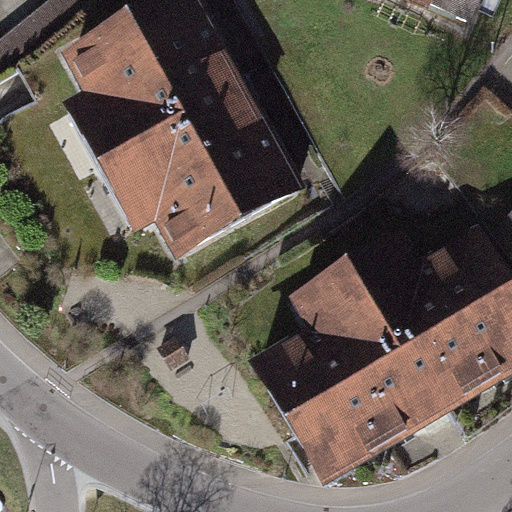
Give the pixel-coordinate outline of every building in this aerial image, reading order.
[(81,0),(61,0),(0,49),(0,76),(87,7),(81,0)] [(421,0),(475,22),(484,0),(421,0)] [(115,45),(78,65),(98,101),(75,113),(143,236),(161,226),(182,265),(304,197),(259,114),(195,1),(115,45)] [(307,310),(324,338),(270,371),(312,440),(335,478),(511,371),(511,291),(483,243),(426,277),(409,249),(356,281),(307,310)] [(191,359),(180,342),(164,353),(176,370),(191,359)]
